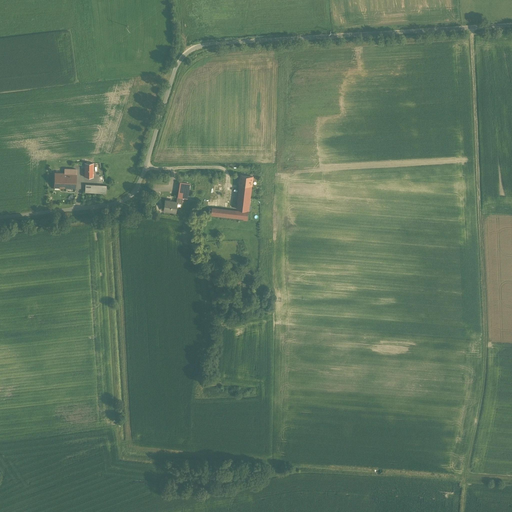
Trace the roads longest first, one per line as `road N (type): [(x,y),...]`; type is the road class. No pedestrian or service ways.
road 1 (unclassified): [(0,217),(95,207),(131,194),(174,69),(196,46),(511,25)]
road 2 (track): [(460,511),(485,342),(470,27)]
road 3 (track): [(227,173),(225,194),(199,208),(209,306),(201,385)]
